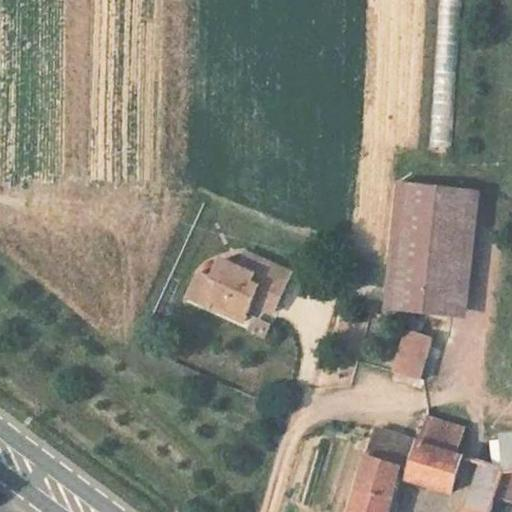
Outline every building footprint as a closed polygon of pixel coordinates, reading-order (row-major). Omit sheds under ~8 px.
[(436,0),(432,147),(453,148),(457,0),(436,0)] [(385,311),(465,321),(478,196),(400,186),(385,311)] [(243,322),(250,306),(259,287),(279,296),(288,276),(245,258),(239,270),(223,264),(214,282),(201,278),(191,302),(243,322)] [(259,287),(250,306),(271,313),(279,296),(259,287)] [(432,343),(406,336),(395,373),(420,381),(432,343)] [(420,447),(455,457),(461,434),(427,424),(420,447)] [(378,435),(371,457),(400,470),(413,474),(420,447),(378,435)] [(463,459),(455,457),(420,447),(413,474),(413,479),(453,492),(463,459)] [(388,511),(400,470),(371,457),(354,511),(388,511)] [(483,511),(495,511),(508,472),(485,466),(472,509),(483,511)]
